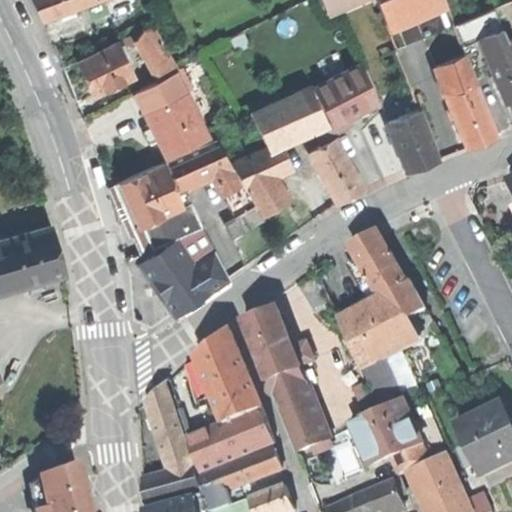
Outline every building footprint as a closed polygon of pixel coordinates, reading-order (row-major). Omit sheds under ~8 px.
[(34,0),(40,11),(44,19),(61,12),(73,8),(94,0),(34,0)] [(322,0),(328,15),(364,0),(322,0)] [(376,0),(385,22),(439,0),(376,0)] [(456,0),(444,0),(453,22),(463,18),(456,0)] [(493,6),(463,18),(453,22),(462,43),(477,37),(502,27),(493,6)] [(76,16),(73,8),(61,12),(64,20),(76,16)] [(136,39),(161,79),(174,72),(177,69),(151,26),(142,29),(136,39)] [(511,36),(507,39),(502,27),(477,37),(504,102),(511,98),(511,36)] [(87,78),(95,94),(133,76),(116,42),(78,60),(87,78)] [(394,50),(310,86),(326,121),(329,120),(342,114),(380,98),(408,85),(394,50)] [(435,65),(443,88),(474,77),(465,53),(435,65)] [(161,79),(134,92),(144,111),(176,95),(199,139),(207,135),(174,72),(161,79)] [(474,77),(443,88),(466,147),(479,141),(494,136),(474,84),(476,83),(474,77)] [(266,146),(268,149),(280,144),(318,125),(326,121),(310,86),(309,85),(250,113),(266,146)] [(380,98),(386,121),(417,109),(408,85),(380,98)] [(200,141),(199,139),(176,95),(144,111),(152,126),(158,138),(168,157),(200,141)] [(417,109),(386,121),(406,171),(422,164),(436,159),(417,109)] [(357,145),(342,114),(329,120),(344,151),(357,145)] [(334,137),(326,121),(318,125),(326,141),(334,137)] [(150,142),(158,138),(152,126),(144,130),(147,136),(150,142)] [(360,190),(334,137),(326,141),(309,150),(335,203),(348,196),(360,190)] [(216,138),(162,162),(174,190),(210,174),(235,217),(254,206),(245,190),(231,164),(216,138)] [(292,169),(280,144),(268,149),(266,146),(262,148),(276,176),(292,169)] [(262,148),(231,164),(245,190),(276,176),(262,148)] [(123,206),(132,226),(140,223),(181,205),(174,190),(162,162),(113,183),(123,206)] [(245,190),(254,206),(260,215),(262,214),(288,199),(276,176),(245,190)] [(188,202),(181,205),(140,223),(150,247),(174,237),(199,226),(188,202)] [(260,215),(254,206),(235,217),(223,223),(231,238),(265,219),(262,214),(260,215)] [(0,239),(0,286),(1,291),(65,272),(59,252),(52,224),(0,239)] [(201,225),(199,226),(174,237),(176,240),(140,263),(173,313),(199,296),(228,277),(201,225)] [(360,256),(383,296),(408,282),(407,280),(378,230),(364,238),(353,244),(360,256)] [(347,263),(370,304),(383,296),(360,256),(347,263)] [(410,278),(407,280),(408,282),(383,296),(398,324),(410,317),(427,307),(410,278)] [(361,366),(363,366),(383,357),(420,340),(410,317),(398,324),(383,296),(370,304),(340,319),(361,366)] [(269,380),(302,367),(278,307),(263,313),(245,320),(269,380)] [(198,355),(226,422),(264,408),(233,329),(214,343),(198,355)] [(383,357),(363,366),(380,405),(416,390),(409,374),(393,380),(383,357)] [(304,366),(302,367),(269,380),(277,400),(311,386),(304,366)] [(169,463),(192,456),(168,382),(149,400),(169,463)] [(317,400),(311,386),(277,400),(283,414),(317,400)] [(371,463),(392,454),(422,441),(403,397),(352,419),(362,444),(371,463)] [(332,438),(317,400),(283,414),(298,452),(312,446),(332,438)] [(511,423),(502,402),(460,423),(471,446),(480,464),(484,472),(511,458),(511,423)] [(226,422),(190,436),(203,471),(277,442),(264,408),(226,422)] [(335,446),(332,438),(312,446),(316,454),(335,446)] [(392,454),(400,473),(411,468),(430,460),(422,441),(392,454)] [(471,468),(480,464),(471,446),(462,450),(471,468)] [(270,451),(229,467),(236,485),(277,469),(273,460),(270,451)] [(430,460),(411,468),(417,484),(429,511),(472,511),(447,453),(430,460)] [(196,465),(192,456),(169,463),(171,471),(196,465)] [(47,511),(86,511),(82,494),(75,461),(39,474),(47,511)] [(148,504),(204,490),(196,465),(171,471),(144,478),(146,490),(148,504)] [(229,467),(201,478),(207,493),(208,496),(220,492),(236,485),(229,467)] [(393,476),(394,479),(400,492),(417,484),(411,468),(400,473),(393,476)] [(34,511),(47,511),(39,474),(27,482),(34,511)] [(394,479),(385,483),(396,510),(406,506),(400,492),(394,479)] [(340,511),(392,511),(396,510),(385,483),(337,503),(340,511)] [(252,497),(257,511),(288,511),(297,509),(292,496),(287,484),(252,497)] [(223,500),(220,492),(208,496),(210,505),(223,500)] [(207,493),(198,495),(202,511),(212,511),(210,505),(208,496),(207,493)] [(149,511),(202,511),(198,495),(148,507),(149,511)] [(225,507),(223,500),(210,505),(212,511),(225,507)]
